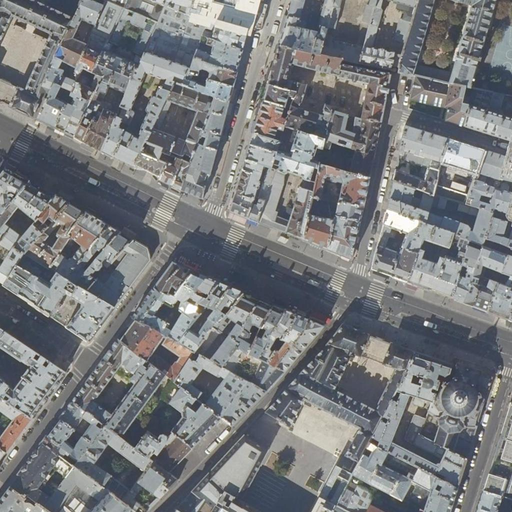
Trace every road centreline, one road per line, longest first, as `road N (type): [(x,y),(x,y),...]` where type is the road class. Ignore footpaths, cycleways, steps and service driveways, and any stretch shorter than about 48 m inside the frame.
road 1 (residential): [(358,286),(329,330),(157,511)]
road 2 (residential): [(210,223),(274,0)]
road 3 (residential): [(195,217),(0,123)]
road 4 (residential): [(195,217),(88,361)]
road 5 (residential): [(358,286),(395,112)]
road 6 (residential): [(511,341),(358,286)]
road 7 (residential): [(358,286),(210,223)]
road 8 (residential): [(511,360),(465,511)]
road 9 (residential): [(88,361),(0,482)]
